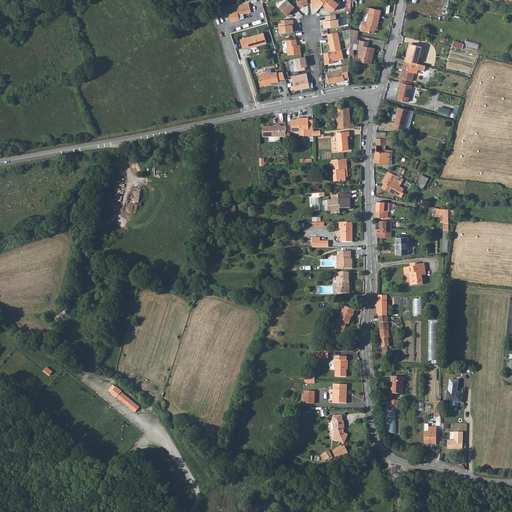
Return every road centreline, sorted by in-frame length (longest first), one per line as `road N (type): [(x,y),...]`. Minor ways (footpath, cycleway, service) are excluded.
road 1 (residential): [(366,99),(364,343),(374,435),(383,451),(409,465),(511,482)]
road 2 (residential): [(0,162),(317,99)]
road 3 (track): [(188,511),(198,492),(167,441),(84,378)]
road 4 (track): [(0,239),(69,216),(103,157),(128,137)]
